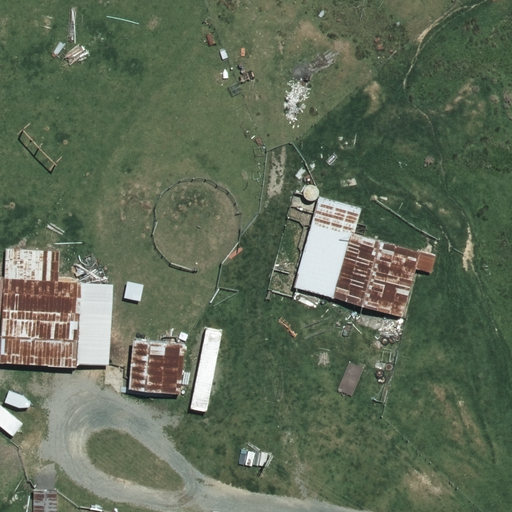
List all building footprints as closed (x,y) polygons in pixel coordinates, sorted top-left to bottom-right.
[(359,205),(317,194),(293,283),(401,313),(414,265),(429,269),(433,257),(351,235),(359,205)] [(50,249),(5,247),(3,275),(0,275),(0,356),(107,362),(111,281),(49,278),(50,249)] [(226,402),(233,323),(192,319),(184,408),(203,410),(204,401),(226,402)] [(181,339),(131,335),(127,384),(177,388),(181,339)] [(53,511),(55,492),(36,491),(34,511),(53,511)]
